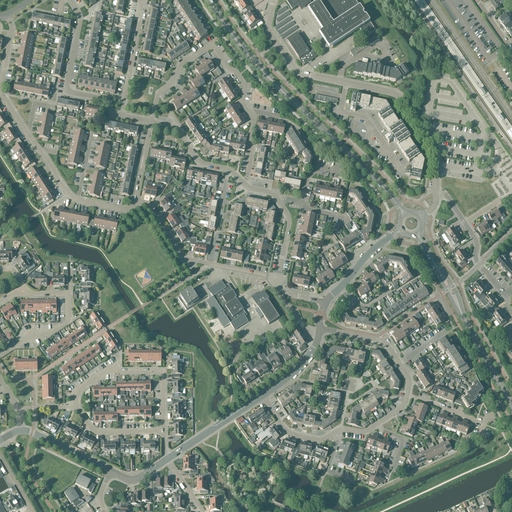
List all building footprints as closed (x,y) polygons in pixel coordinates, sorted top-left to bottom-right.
[(311,2),(309,0),(288,0),(286,2),(292,10),(299,6),(301,9),(311,2)] [(322,0),(308,9),(333,46),(359,29),(365,38),(375,32),(365,16),(364,17),(362,14),(364,13),(354,0),(322,0)] [(489,0),(496,11),(501,7),(500,7),(509,1),(509,0),(508,0),(489,0)] [(189,7),(186,2),(176,8),(180,13),(189,7)] [(242,11),(245,9),(247,12),(252,8),(250,6),(249,6),(247,2),(239,7),(242,11)] [(192,11),(189,7),(180,13),(183,17),(192,11)] [(244,16),(245,16),(248,21),(256,16),(253,11),(254,11),(252,8),(247,12),(243,14),(244,16)] [(195,16),(192,11),(183,17),(186,22),(195,16)] [(505,15),(498,20),(502,24),(508,19),(511,18),(507,13),(505,15)] [(198,21),(195,16),(186,22),(189,27),(198,21)] [(249,26),(251,29),(256,26),(254,23),(259,20),(256,16),(248,21),(251,25),(249,26)] [(502,24),(505,28),(511,24),(508,19),(502,24)] [(201,26),(198,21),(189,27),(192,32),(201,26)] [(205,30),(201,26),(192,32),(195,37),(205,30)] [(195,37),(199,41),(208,35),(205,30),(195,37)] [(304,45),(297,34),(287,41),(303,66),(317,57),(307,43),(304,45)] [(32,48),(33,42),(19,40),(19,42),(23,43),(22,46),(32,48)] [(185,42),(180,45),(185,52),(190,49),(185,42)] [(180,55),(185,52),(180,45),(176,48),(180,55)] [(176,58),(180,55),(176,48),(171,51),(176,58)] [(30,59),(31,54),(17,51),(17,54),(21,54),(20,57),(30,59)] [(171,61),(176,58),(171,51),(166,54),(171,61)] [(204,59),(202,60),(209,72),(214,69),(209,61),(206,63),(204,59)] [(200,67),(205,75),(209,72),(202,60),(200,62),(202,66),(200,67)] [(27,70),(29,65),(15,62),(14,65),(18,66),(18,69),(27,70)] [(353,73),(395,82),(409,73),(403,65),(393,72),(355,64),(353,73)] [(200,78),(205,75),(200,67),(197,69),(195,65),(193,66),(197,73),(200,78)] [(198,78),(195,80),(200,87),(205,84),(200,78),(197,73),(195,74),(198,78)] [(82,76),(79,76),(77,86),(83,87),(85,74),(83,74),(82,76)] [(96,76),(93,76),(93,78),(90,78),(88,88),(93,90),(96,76)] [(193,81),(190,78),(188,79),(192,85),(196,90),(200,87),(195,80),(193,81)] [(21,95),(22,92),(25,93),(28,80),(25,79),(24,83),(21,82),(19,92),(19,94),(21,95)] [(231,79),(227,82),(226,79),(218,84),(221,89),(232,81),(231,79)] [(117,81),(114,80),(114,83),(111,82),(109,93),(115,94),(117,81)] [(32,85),(30,97),(32,97),(33,95),(36,95),(39,82),(36,81),(35,85),(32,85)] [(234,83),(232,81),(221,89),(224,93),(232,88),(230,86),(234,83)] [(48,98),(49,88),(50,84),(47,83),(47,87),(44,87),(42,96),(48,98)] [(192,90),(190,92),(195,99),(200,96),(196,90),(192,85),(190,86),(192,90)] [(233,91),(232,88),(224,93),(227,98),(238,90),(237,88),(233,91)] [(190,92),(188,93),(185,90),(183,91),(190,102),(195,99),(190,92)] [(240,92),(238,90),(227,98),(230,102),(238,98),(236,95),(240,92)] [(183,96),(181,98),(186,105),(190,102),(183,91),(181,92),(183,96)] [(386,102),(352,95),(350,104),(380,111),(381,113),(388,108),(390,108),(386,102)] [(176,96),(174,97),(181,108),(186,105),(181,98),(179,99),(176,96)] [(172,98),(174,102),(172,104),(177,111),(181,108),(174,97),(172,98)] [(234,107),(233,104),(225,109),(228,114),(240,106),(238,104),(234,107)] [(85,117),(91,118),(93,108),(90,108),(90,107),(88,106),(85,105),(83,111),(86,112),(85,117)] [(241,108),(240,106),(228,114),(231,118),(239,113),(237,111),(241,108)] [(99,108),(96,108),(96,109),(93,108),(91,118),(97,119),(98,114),(101,115),(102,109),(99,108)] [(378,115),(383,123),(393,116),(388,108),(381,113),(378,115)] [(246,115),(244,113),(240,116),(239,113),(231,118),(234,123),(246,115)] [(234,123),(237,127),(245,123),(243,120),(247,117),(246,115),(234,123)] [(383,123),(388,131),(399,124),(393,116),(383,123)] [(196,122),(192,118),(185,123),(188,127),(196,122)] [(262,131),(267,132),(270,119),(267,118),(266,123),(263,122),(262,131)] [(6,122),(4,119),(0,121),(0,128),(3,127),(5,129),(10,126),(9,123),(8,123),(7,121),(6,122)] [(51,128),(52,122),(39,120),(38,123),(42,123),(42,126),(51,128)] [(280,121),(278,121),(277,125),(274,125),(272,133),(278,134),(280,121)] [(198,126),(196,122),(188,127),(191,131),(198,126)] [(410,139),(400,123),(399,124),(388,131),(398,147),(409,140),(410,139)] [(201,125),(198,126),(191,131),(194,136),(201,130),(204,129),(201,125)] [(2,134),(5,139),(14,134),(12,131),(13,131),(12,129),(10,126),(5,129),(7,132),(2,134)] [(76,128),(75,131),(74,130),(73,136),(87,139),(87,136),(83,135),(84,132),(81,132),(82,129),(76,128)] [(204,135),(201,130),(194,136),(197,140),(204,135)] [(49,139),(50,134),(36,131),(36,134),(40,135),(39,138),(42,138),(42,141),(47,142),(48,139),(49,139)] [(291,147),(300,141),(299,139),(298,140),(295,135),(296,134),(294,132),(291,134),(289,135),(288,136),(285,138),(291,147)] [(5,139),(9,144),(13,142),(15,144),(20,141),(18,138),(17,136),(16,137),(14,134),(5,139)] [(207,139),(204,135),(197,140),(200,144),(201,143),(207,139)] [(212,145),(207,139),(201,143),(204,147),(205,146),(208,151),(212,145)] [(398,147),(404,155),(415,148),(409,140),(398,147)] [(12,149),(15,154),(23,149),(22,146),(23,146),(21,144),(22,144),(20,141),(15,144),(16,147),(12,149)] [(297,156),(302,154),(306,150),(305,148),(304,149),(301,144),(302,144),(300,141),(291,147),(297,156)] [(81,147),(81,144),(72,142),(71,147),(84,150),(85,147),(81,147)] [(101,145),(100,148),(96,147),(96,150),(109,152),(110,147),(111,147),(112,144),(104,142),(104,145),(101,145)] [(213,153),(218,154),(218,152),(219,146),(212,145),(208,151),(214,151),(213,153)] [(309,148),(306,150),(302,154),(306,160),(304,165),(310,167),(312,159),(308,154),(312,152),(309,148)] [(419,155),(415,148),(404,155),(409,163),(411,161),(420,156),(419,155)] [(15,154),(18,159),(30,152),(28,149),(25,151),(23,149),(15,154)] [(108,158),(109,152),(96,150),(95,152),(99,153),(98,156),(108,158)] [(18,159),(21,164),(30,159),(28,156),(31,154),(30,152),(18,159)] [(78,158),(79,155),(69,153),(68,158),(82,161),(82,159),(78,158)] [(409,178),(410,179),(420,181),(424,161),(420,155),(419,155),(420,156),(411,161),(412,163),(410,172),(410,175),(409,178)] [(68,158),(67,164),(68,164),(67,167),(73,169),(74,166),(77,166),(77,163),(81,164),(82,161),(68,158)] [(21,164),(24,169),(29,166),(30,169),(32,168),(36,165),(34,163),(32,161),(31,161),(30,159),(21,164)] [(105,169),(107,164),(93,161),(93,163),(96,164),(96,167),(99,168),(98,171),(104,172),(104,169),(105,169)] [(28,174),(31,179),(43,172),(41,169),(38,171),(36,169),(34,170),(32,168),(30,169),(27,171),(28,173),(28,174)] [(103,175),(104,172),(98,171),(97,174),(95,173),(94,176),(90,175),(89,178),(103,181),(104,175),(103,175)] [(43,172),(31,179),(34,184),(42,178),(41,176),(44,174),(43,172)] [(34,184),(37,189),(49,181),(47,179),(44,181),(42,178),(34,184)] [(102,187),(103,181),(89,178),(89,181),(93,182),(92,184),(102,187)] [(48,188),(48,187),(47,186),(50,184),(49,181),(37,189),(40,193),(48,188)] [(147,182),(144,182),(143,188),(146,188),(144,195),(150,197),(152,188),(151,188),(152,183),(147,182)] [(154,189),(152,188),(150,197),(155,198),(157,190),(160,191),(161,185),(155,184),(154,189)] [(55,191),(53,188),(50,190),(48,188),(40,193),(43,198),(55,191)] [(99,198),(101,192),(87,189),(86,192),(90,193),(90,196),(99,198)] [(47,203),(49,205),(54,202),(52,199),(55,198),(53,195),(56,193),(55,191),(43,198),(46,203),(47,203)] [(349,191),(348,196),(354,197),(358,203),(358,204),(363,200),(366,198),(364,195),(361,197),(357,192),(349,191)] [(172,196),(170,193),(164,197),(166,200),(160,204),(163,208),(170,204),(168,201),(170,200),(169,198),(172,196)] [(252,198),(245,197),(242,199),(243,200),(243,203),(245,204),(245,207),(250,208),(252,198)] [(358,204),(358,203),(354,206),(357,211),(366,205),(363,200),(358,204)] [(261,210),(266,211),(267,208),(270,209),(270,206),(272,205),(270,202),(263,201),(261,210)] [(173,202),(170,204),(163,208),(166,213),(172,209),(174,211),(177,209),(180,207),(178,205),(176,206),(173,202)] [(236,205),(234,210),(242,212),(244,205),(238,204),(237,202),(234,204),(234,205),(236,205)] [(361,215),(364,213),(369,209),(366,205),(357,211),(360,215),(361,215)] [(50,218),(53,219),(53,220),(59,221),(62,207),(59,207),(58,211),(55,210),(55,213),(52,212),(50,218)] [(173,216),(167,220),(170,224),(177,219),(174,215),(177,213),(178,214),(182,211),(180,207),(177,209),(174,211),(171,213),(173,216)] [(364,213),(368,219),(367,224),(373,226),(374,218),(371,213),(374,211),(372,207),(369,209),(364,213)] [(73,210),(70,209),(69,213),(66,212),(65,222),(70,223),(73,210)] [(239,218),(241,219),(242,212),(234,210),(233,217),(239,218)] [(268,210),(267,217),(275,218),(276,213),(277,213),(275,210),(273,211),(268,210)] [(497,210),(492,212),(497,220),(502,217),(503,219),(505,217),(502,212),(499,213),(497,210)] [(84,212),(81,211),(80,215),(78,215),(76,224),(81,225),(84,212)] [(87,226),(90,226),(91,220),(89,220),(89,217),(86,216),(87,212),(84,212),(81,225),(87,227),(87,226)] [(497,220),(492,212),(488,215),(491,219),(488,221),(491,225),(492,226),(498,222),(497,220)] [(98,219),(95,218),(94,221),(91,220),(90,226),(93,227),(93,228),(99,229),(102,215),(99,215),(98,219)] [(251,216),(249,226),(255,227),(257,218),(251,216)] [(113,217),(110,217),(109,221),(106,220),(104,230),(110,231),(113,217)] [(179,225),(180,227),(186,224),(181,217),(177,219),(170,224),(173,229),(179,225)] [(273,225),(275,218),(267,217),(265,224),(267,224),(273,225)] [(176,234),(179,238),(189,232),(186,228),(189,225),(188,223),(186,224),(180,227),(182,230),(176,234)] [(486,223),(481,226),(486,233),(491,230),(492,232),(494,230),(492,226),(491,225),(488,227),(486,223)] [(363,239),(365,242),(368,240),(366,237),(371,233),(373,226),(367,224),(366,230),(360,234),(363,239)] [(486,233),(481,226),(477,229),(480,232),(477,234),(481,239),(483,238),(482,236),(486,233)] [(360,234),(356,228),(351,231),(353,233),(358,242),(363,239),(360,234)] [(448,228),(442,231),(442,232),(446,239),(449,237),(456,232),(453,228),(449,230),(448,228)] [(311,237),(312,231),(298,229),(298,231),(302,232),(302,235),(311,237)] [(179,238),(182,243),(189,238),(187,235),(190,233),(189,232),(179,238)] [(459,236),(456,232),(449,237),(446,239),(449,243),(452,241),(459,236)] [(354,245),(358,242),(353,233),(348,236),(354,245)] [(349,248),(354,245),(348,236),(344,239),(349,248)] [(454,249),(460,246),(458,243),(462,241),(459,236),(452,241),(454,246),(452,247),(454,249)] [(189,245),(195,246),(194,253),(199,254),(201,246),(196,245),(197,239),(194,238),(194,239),(191,239),(190,242),(189,245)] [(199,254),(205,256),(206,248),(209,249),(211,240),(206,238),(205,244),(202,243),(201,246),(199,254)] [(345,251),(349,248),(344,239),(339,242),(345,251)] [(272,246),(267,245),(268,242),(259,240),(258,246),(271,249),(272,246)] [(302,253),(302,250),(294,248),(292,253),(301,255),(303,255),(307,256),(307,254),(302,253)] [(9,259),(12,259),(12,249),(3,249),(3,252),(3,261),(9,261),(9,259)] [(465,254),(462,250),(458,252),(457,250),(451,254),(453,256),(455,255),(458,259),(465,254)] [(265,256),(265,253),(257,251),(256,256),(269,259),(269,257),(265,256)] [(25,252),(20,255),(22,259),(17,262),(20,267),(27,262),(30,260),(25,252)] [(341,253),(340,255),(337,256),(338,258),(343,265),(347,262),(342,255),(341,253)] [(465,254),(458,259),(461,264),(459,265),(461,267),(466,264),(464,261),(468,259),(465,254)] [(332,259),(333,261),(338,268),(343,265),(338,258),(336,259),(334,258),(332,255),(330,256),(332,259)] [(506,261),(504,259),(506,257),(505,255),(496,263),(500,267),(506,261)] [(382,267),(388,263),(394,264),(395,259),(387,257),(382,261),(380,257),(377,260),(378,262),(379,262),(382,267)] [(399,265),(403,272),(408,268),(411,267),(409,263),(406,265),(402,260),(395,259),(394,264),(399,265)] [(506,261),(500,267),(503,271),(511,263),(511,260),(508,264),(506,261)] [(333,261),(329,264),(334,271),(338,268),(333,261)] [(31,267),(27,262),(20,267),(23,272),(26,270),(28,272),(35,267),(34,265),(31,267)] [(379,262),(378,262),(374,265),(380,274),(385,271),(382,267),(379,262)] [(511,263),(503,271),(507,275),(511,270),(511,268),(511,267),(511,266),(511,263)] [(330,281),(334,278),(326,266),(325,267),(328,272),(325,274),(330,281)] [(403,272),(399,274),(402,279),(411,273),(408,268),(403,272)] [(90,269),(78,269),(78,272),(84,272),(84,278),(94,278),(94,272),(90,272),(90,269)] [(67,280),(67,274),(67,273),(67,271),(63,271),(63,277),(59,277),(59,286),(64,286),(64,280),(67,280)] [(322,276),(321,274),(319,271),(317,272),(325,284),(330,281),(325,274),(322,276)] [(35,286),(41,286),(41,277),(35,277),(35,274),(34,272),(29,277),(31,279),(32,278),(33,280),(35,280),(35,286)] [(317,272),(316,273),(319,278),(316,280),(321,287),(325,284),(317,272)] [(371,274),(369,276),(366,272),(364,273),(372,284),(376,281),(371,274)] [(47,280),(50,280),(50,277),(50,273),(47,273),(47,277),(41,277),(41,286),(47,286),(47,280)] [(53,286),(59,286),(59,277),(53,277),(53,273),(50,273),(50,277),(50,280),(53,280),(53,286)] [(364,273),(362,275),(365,279),(362,280),(367,288),(367,287),(372,284),(364,273)] [(414,278),(411,273),(402,279),(405,284),(414,278)] [(84,284),(80,284),(80,287),(91,287),(91,284),(94,284),(94,278),(84,278),(84,284)] [(362,280),(360,281),(363,285),(360,287),(365,294),(370,291),(367,287),(367,288),(362,280)] [(207,297),(209,300),(206,302),(224,328),(230,324),(234,331),(248,322),(245,317),(246,316),(235,298),(236,297),(232,291),(231,292),(226,285),(224,286),(221,281),(211,288),(208,283),(191,294),(189,291),(178,298),(186,311),(207,297)] [(470,291),(472,292),(475,289),(477,292),(484,286),(480,282),(475,286),(473,284),(468,288),(470,291)] [(360,287),(358,288),(355,285),(353,286),(361,297),(365,294),(360,287)] [(424,298),(429,295),(423,286),(418,289),(424,298)] [(484,297),(482,295),(488,290),(484,286),(477,292),(474,295),(479,301),(484,297)] [(414,292),(420,301),(424,298),(418,289),(414,292)] [(91,290),(87,290),(80,291),(80,294),(84,294),(84,300),(94,300),(94,294),(91,294),(91,290)] [(257,307),(258,309),(255,311),(260,319),(263,316),(269,325),(279,318),(267,300),(269,299),(264,292),(258,295),(257,293),(251,297),(257,307)] [(415,304),(420,301),(414,292),(409,295),(415,304)] [(411,307),(415,304),(409,295),(405,298),(411,307)] [(479,301),(485,308),(495,299),(492,295),(486,300),(484,297),(479,301)] [(406,310),(411,307),(405,298),(400,301),(406,310)] [(495,310),(493,308),(499,303),(495,299),(485,308),(489,312),(488,313),(490,315),(495,310)] [(84,300),(84,305),(80,310),(83,312),(84,310),(91,310),(91,305),(94,305),(94,300),(84,300)] [(402,313),(406,310),(400,301),(396,304),(402,313)] [(5,308),(11,316),(13,315),(14,316),(17,315),(10,304),(5,308)] [(397,316),(402,313),(396,304),(391,307),(397,316)] [(434,306),(432,304),(425,309),(428,313),(439,306),(437,304),(434,306)] [(440,308),(439,306),(428,313),(431,318),(438,313),(436,311),(440,308)] [(392,319),(397,316),(391,307),(387,310),(392,319)] [(9,320),(8,318),(11,316),(5,308),(0,311),(7,321),(9,320)] [(387,310),(382,313),(388,322),(392,319),(387,310)] [(494,315),(497,320),(505,314),(501,310),(498,312),(496,310),(491,314),(493,316),(494,315)] [(100,317),(97,312),(89,317),(92,322),(100,317)] [(445,315),(443,313),(440,315),(438,313),(431,318),(433,323),(445,315)] [(346,324),(352,325),(352,327),(355,328),(356,326),(357,320),(350,319),(346,314),(342,317),(346,324)] [(506,324),(505,321),(508,319),(505,314),(497,320),(496,321),(499,325),(496,328),(498,330),(506,324)] [(433,323),(437,327),(444,322),(442,320),(446,317),(445,315),(433,323)] [(92,322),(95,326),(103,321),(100,317),(92,322)] [(412,322),(410,324),(415,331),(419,328),(412,317),(410,319),(412,322)] [(106,326),(103,321),(95,326),(98,331),(106,326)] [(370,331),(370,329),(376,330),(383,325),(380,321),(375,324),(368,322),(367,328),(366,330),(370,331)] [(410,334),(415,331),(410,324),(407,326),(405,322),(403,323),(410,334)] [(403,328),(401,330),(406,337),(410,334),(403,323),(401,324),(403,328)] [(82,327),(77,330),(82,338),(87,335),(82,327)] [(396,328),(394,329),(401,340),(406,337),(401,330),(398,331),(396,328)] [(392,330),(394,334),(392,336),(396,343),(401,340),(394,329),(392,330)] [(78,341),(82,338),(77,330),(72,333),(78,341)] [(298,330),(292,334),(291,332),(287,335),(289,338),(292,337),(294,340),(301,335),(298,330)] [(113,336),(110,332),(102,337),(105,342),(113,336)] [(72,333),(68,336),(73,344),(78,341),(72,333)] [(269,335),(259,342),(261,345),(271,339),(269,335)] [(297,344),(304,339),(301,335),(294,340),(297,344)] [(63,339),(69,347),(73,344),(68,336),(63,339)] [(105,342),(107,344),(108,346),(116,341),(113,336),(105,342)] [(63,339),(59,342),(64,350),(69,347),(63,339)] [(307,343),(304,339),(297,344),(300,348),(298,349),(300,352),(306,348),(304,345),(307,343)] [(444,354),(446,353),(445,353),(452,348),(451,346),(450,347),(447,342),(448,341),(446,339),(444,340),(443,342),(441,343),(439,344),(437,345),(444,354)] [(292,350),(289,346),(291,345),(289,343),(288,344),(286,340),(284,341),(286,344),(285,344),(285,345),(282,348),(290,359),(293,357),(290,351),(292,350)] [(108,346),(111,351),(119,346),(116,341),(108,346)] [(54,345),(60,353),(64,350),(59,342),(54,345)] [(54,345),(50,348),(55,356),(60,353),(54,345)] [(97,356),(101,352),(96,345),(91,348),(97,356)] [(343,354),(344,349),(345,346),(341,346),(340,348),(334,347),(328,351),(331,356),(335,353),(343,354)] [(351,348),(348,347),(348,350),(344,349),(343,354),(342,359),(347,361),(349,350),(351,350),(351,348)] [(452,362),(461,356),(459,354),(458,354),(455,350),(456,349),(454,347),(452,348),(445,353),(446,353),(452,362)] [(48,355),(50,359),(55,356),(50,348),(45,351),(48,355)] [(92,358),(97,356),(91,348),(87,351),(92,358)] [(286,362),(290,359),(282,348),(278,350),(277,349),(273,352),(274,353),(270,355),(278,367),(281,365),(278,359),(282,356),(286,362)] [(126,350),(126,356),(128,356),(128,362),(137,362),(137,352),(131,352),(131,350),(126,350)] [(137,362),(145,362),(145,352),(142,352),(142,350),(137,350),(137,352),(137,362)] [(148,352),(145,352),(145,362),(153,362),(153,352),(152,352),(152,350),(148,350),(148,352)] [(153,362),(161,362),(161,356),(163,356),(163,350),(159,350),(159,352),(153,352),(153,362)] [(88,361),(92,358),(87,351),(82,354),(88,361)] [(331,356),(328,351),(321,355),(320,361),(317,361),(317,365),(319,365),(324,366),(326,359),(331,356)] [(377,357),(381,363),(381,364),(386,360),(386,361),(388,359),(386,356),(384,357),(380,352),(372,351),(371,356),(377,357)] [(83,364),(88,361),(82,354),(78,357),(83,364)] [(278,367),(270,355),(266,358),(263,354),(261,355),(263,359),(266,363),(268,361),(274,370),(278,367)] [(266,363),(263,359),(261,355),(259,357),(262,361),(258,364),(259,366),(264,373),(268,371),(264,364),(266,363)] [(452,362),(458,371),(466,365),(465,363),(464,364),(461,359),(462,358),(461,356),(452,362)] [(79,367),(83,364),(78,357),(73,360),(79,367)] [(15,368),(15,371),(21,371),(21,361),(17,361),(17,359),(13,359),(13,368),(15,368)] [(414,364),(417,369),(424,364),(421,359),(414,364)] [(74,370),(79,367),(73,360),(69,363),(74,370)] [(184,360),(172,360),(172,363),(173,363),(173,369),(182,369),(181,363),(184,363),(184,360)] [(381,364),(381,363),(377,366),(380,371),(389,365),(386,361),(386,360),(381,364)] [(259,366),(258,364),(253,367),(250,362),(248,364),(250,367),(255,375),(257,373),(259,376),(264,373),(259,366)] [(70,373),(74,370),(69,363),(64,366),(70,373)] [(417,369),(420,373),(423,371),(424,371),(427,368),(424,364),(417,369)] [(394,370),(393,367),(391,368),(389,365),(380,371),(383,375),(392,370),(392,371),(394,370)] [(458,371),(460,376),(469,370),(466,365),(458,371)] [(65,376),(70,373),(64,366),(60,369),(65,376)] [(253,376),(255,375),(250,367),(249,368),(250,371),(250,372),(246,375),(251,382),(255,379),(253,376)] [(173,375),(172,375),(172,378),(180,378),(180,375),(182,375),(182,369),(173,369),(173,375)] [(395,374),(392,371),(392,370),(383,375),(386,380),(390,377),(395,374)] [(420,373),(416,375),(419,380),(426,375),(424,371),(423,371),(420,373)] [(393,389),(398,390),(400,383),(397,377),(399,376),(397,373),(395,374),(390,377),(394,384),(393,389)] [(239,374),(237,376),(242,384),(244,382),(246,385),(251,382),(246,375),(241,378),(239,374)] [(429,380),(426,375),(419,380),(422,385),(429,380)] [(172,383),(173,383),(173,389),(182,389),(182,383),(180,383),(180,380),(172,380),(172,383)] [(431,383),(429,380),(422,385),(425,389),(437,382),(436,380),(431,383)] [(438,388),(435,387),(432,395),(437,397),(440,389),(441,387),(442,384),(440,383),(438,388)] [(470,393),(475,400),(479,397),(480,398),(482,397),(480,394),(482,392),(476,383),(472,386),(473,388),(468,391),(470,393)] [(294,388),(292,386),(289,388),(290,390),(291,390),(294,394),(300,390),(305,391),(306,386),(299,384),(294,388)] [(442,389),(443,388),(444,385),(442,384),(441,387),(440,389),(437,397),(442,399),(445,391),(442,389)] [(305,391),(304,396),(310,398),(312,387),(306,386),(305,391)] [(173,389),(173,395),(172,395),(172,398),(184,398),(184,395),(185,395),(185,389),(182,389),(173,389)] [(292,402),(297,399),(294,394),(291,390),(290,390),(286,393),(292,402)] [(376,401),(382,397),(388,398),(389,393),(381,391),(376,394),(374,392),(371,394),(372,396),(373,396),(376,401)] [(450,392),(445,391),(442,399),(447,401),(450,392)] [(447,401),(452,403),(455,394),(450,392),(447,401)] [(287,405),(292,402),(286,393),(281,396),(287,405)] [(464,404),(468,410),(473,407),(473,408),(476,407),(474,404),(476,402),(475,400),(470,393),(465,396),(466,398),(462,401),(462,402),(464,404)] [(283,408),(287,405),(281,396),(277,399),(283,408)] [(374,408),(379,405),(376,401),(373,396),(372,396),(368,399),(374,408)] [(363,402),(369,411),(374,408),(368,399),(363,402)] [(173,411),(182,411),(182,407),(186,406),(186,402),(172,402),(172,405),(173,405),(173,411)] [(365,414),(369,411),(363,402),(359,405),(362,410),(365,414)] [(356,420),(357,413),(362,410),(359,405),(352,410),(351,416),(349,415),(348,419),(356,420)] [(426,413),(427,408),(419,405),(418,408),(414,406),(413,409),(426,413)] [(261,409),(256,412),(261,419),(263,422),(271,417),(268,413),(265,415),(261,409)] [(413,409),(412,411),(416,413),(415,415),(424,419),(426,413),(413,409)] [(340,412),(338,411),(332,410),(331,418),(326,421),(329,425),(336,421),(337,415),(339,416),(340,412)] [(186,420),(186,415),(182,414),(182,411),(173,411),(174,417),(173,417),(173,420),(186,420)] [(261,419),(256,412),(252,415),(256,422),(259,420),(261,423),(263,422),(261,419)] [(443,412),(441,417),(439,416),(435,424),(441,426),(445,413),(443,412)] [(448,414),(445,413),(441,426),(446,428),(449,419),(446,418),(448,414)] [(303,420),(296,419),(293,414),(288,417),(292,424),(298,425),(298,427),(302,428),(302,426),(303,420)] [(256,422),(252,415),(247,418),(251,424),(248,425),(253,432),(257,429),(254,424),(256,422)] [(415,415),(414,418),(410,417),(409,419),(418,422),(422,424),(424,419),(415,415)] [(452,420),(449,419),(446,428),(451,430),(451,428),(456,417),(453,416),(452,420)] [(416,427),(418,422),(409,419),(405,417),(404,420),(408,421),(407,424),(416,427)] [(456,417),(451,428),(451,430),(456,431),(459,423),(456,422),(458,418),(456,417)] [(46,426),(48,427),(51,429),(55,421),(50,418),(49,419),(43,420),(43,425),(46,426)] [(466,421),(463,420),(462,424),(459,423),(456,431),(461,433),(463,428),(466,421)] [(58,428),(61,430),(64,423),(61,421),(60,423),(55,421),(51,429),(56,431),(58,428)] [(173,425),(174,425),(174,431),(183,430),(183,425),(181,425),(180,421),(173,422),(173,425)] [(313,428),(312,430),(316,431),(317,429),(323,430),(329,425),(326,421),(321,424),(314,422),(313,428)] [(466,421),(463,428),(461,433),(466,435),(469,427),(466,426),(468,422),(466,421)] [(69,423),(66,422),(63,429),(66,430),(64,433),(70,436),(73,428),(68,425),(69,423)] [(414,432),(416,427),(407,424),(406,427),(402,425),(401,428),(414,432)] [(269,439),(272,437),(278,431),(275,427),(270,431),(268,429),(263,433),(265,435),(269,439)] [(73,428),(70,436),(75,438),(76,435),(79,437),(83,430),(80,428),(79,431),(73,428)] [(412,437),(414,432),(401,428),(400,430),(405,432),(404,434),(412,437)] [(183,436),(183,430),(174,431),(174,436),(173,436),(173,443),(176,443),(181,439),(181,436),(183,436)] [(272,437),(274,439),(269,444),(272,448),(279,442),(277,440),(282,435),(278,431),(272,437)] [(83,432),(80,439),(83,440),(81,444),(87,446),(90,438),(85,436),(86,433),(83,432)] [(372,438),(370,437),(366,445),(372,447),(376,435),(374,434),(372,438)] [(372,447),(377,449),(380,441),(377,440),(379,436),(376,435),(372,447)] [(96,441),(90,438),(87,446),(92,449),(93,447),(97,449),(99,446),(99,441),(96,441)] [(377,449),(382,451),(386,438),(384,438),(383,442),(380,441),(377,449)] [(382,451),(387,453),(390,445),(387,444),(389,439),(386,438),(382,451)] [(149,451),(155,451),(155,452),(158,452),(158,453),(158,439),(155,440),(155,442),(149,442),(149,451)] [(281,444),(279,450),(284,452),(284,451),(287,452),(291,440),(286,439),(284,445),(281,444)] [(115,443),(109,443),(110,452),(116,452),(115,448),(119,448),(118,440),(115,440),(115,443)] [(124,453),(124,452),(129,452),(129,443),(124,443),(124,440),(120,440),(120,448),(120,453),(124,453)] [(129,443),(129,452),(135,451),(135,453),(138,453),(138,448),(138,440),(135,440),(135,442),(129,443)] [(140,440),(140,448),(143,448),(143,451),(149,451),(149,442),(143,442),(143,440),(140,440)] [(296,442),(291,440),(287,452),(295,455),(297,450),(294,449),(296,442)] [(100,441),(101,449),(104,449),(104,452),(110,452),(109,443),(104,443),(104,441),(100,441)] [(447,442),(442,445),(446,453),(451,450),(447,442)] [(298,458),(299,455),(304,456),(305,452),(307,444),(301,443),(299,443),(295,457),(298,458)] [(307,444),(305,452),(304,456),(312,458),(312,457),(314,450),(311,449),(312,445),(307,444)] [(352,452),(354,447),(346,444),(345,447),(341,445),(340,447),(352,452)] [(437,447),(441,455),(446,453),(442,445),(437,447)] [(314,450),(312,457),(312,458),(312,457),(319,460),(323,448),(318,446),(317,451),(314,450)] [(351,457),(352,452),(340,447),(339,450),(343,451),(342,454),(351,457)] [(437,447),(432,449),(436,457),(441,455),(437,447)] [(319,460),(324,462),(329,450),(323,448),(319,460)] [(428,451),(431,459),(436,457),(432,449),(428,451)] [(428,451),(423,454),(426,462),(431,459),(428,451)] [(349,462),(351,457),(342,454),(341,457),(337,455),(336,457),(349,462)] [(418,456),(421,464),(426,462),(423,454),(418,456)] [(190,459),(183,459),(183,465),(193,465),(193,459),(198,459),(198,456),(190,456),(190,459)] [(418,456),(413,458),(417,466),(421,464),(418,456)] [(347,467),(349,462),(336,457),(335,460),(339,461),(338,464),(347,467)] [(411,469),(417,466),(413,458),(412,457),(410,458),(411,459),(408,460),(411,469)] [(387,472),(388,470),(383,468),(384,466),(376,462),(374,468),(387,472)] [(190,474),(198,474),(198,471),(193,471),(193,465),(183,465),(183,471),(190,471),(190,474)] [(381,476),(381,473),(386,475),(387,472),(374,468),(372,473),(381,476)] [(383,482),(384,480),(380,479),(381,476),(372,473),(370,478),(383,483),(383,482)] [(90,482),(79,476),(75,485),(86,490),(87,490),(89,491),(88,492),(91,494),(91,495),(95,486),(91,484),(90,484),(90,482)] [(201,476),(201,479),(197,479),(197,485),(207,485),(207,479),(208,479),(208,476),(201,476)] [(168,491),(168,490),(173,490),(173,483),(170,483),(170,478),(164,478),(164,491),(168,491)] [(368,483),(377,486),(378,483),(382,485),(383,483),(370,478),(368,483)] [(153,484),(153,491),(159,491),(159,489),(163,489),(163,479),(156,479),(156,484),(153,484)] [(197,485),(197,491),(201,491),(201,494),(208,494),(208,491),(207,491),(207,485),(197,485)] [(72,489),(64,494),(71,504),(73,503),(73,504),(76,508),(84,503),(84,502),(83,502),(81,500),(80,501),(78,499),(79,499),(72,489)] [(142,492),(141,501),(145,501),(145,503),(151,503),(151,497),(148,497),(148,492),(142,492)] [(131,496),(131,504),(137,505),(137,502),(141,502),(141,493),(134,493),(134,496),(131,496)] [(181,498),(181,495),(174,495),(174,498),(172,498),(171,499),(171,504),(184,504),(184,498),(181,498)] [(6,504),(7,505),(4,507),(6,511),(7,511),(10,511),(9,511),(14,509),(16,511),(21,508),(14,496),(8,499),(10,502),(5,505),(6,504)] [(221,500),(221,497),(214,496),(214,499),(210,499),(210,505),(220,505),(220,500),(221,500)] [(487,511),(485,509),(491,506),(488,499),(487,500),(486,498),(482,500),(483,501),(482,502),(484,506),(478,508),(479,511),(487,511)]
